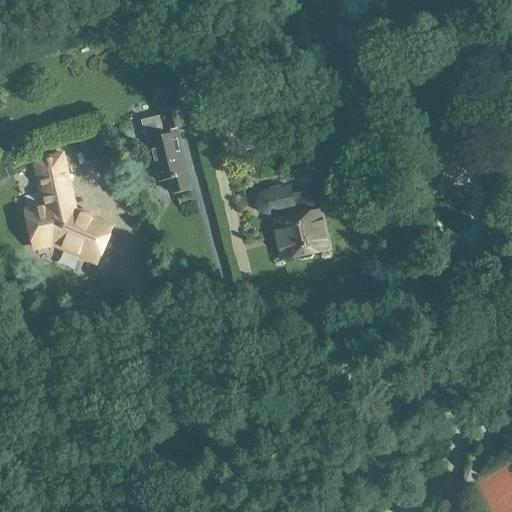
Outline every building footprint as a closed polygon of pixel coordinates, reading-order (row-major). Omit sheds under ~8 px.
[(356,56),(362,32),(331,22),(324,46),(356,56)] [(489,40),(447,46),(452,66),(484,61),(489,40)] [(225,103),(199,109),(206,136),(232,129),(228,114),(225,104),(225,103)] [(149,152),(153,151),(160,183),(169,181),(173,195),(192,190),(177,129),(190,126),(184,105),(158,111),(159,116),(141,121),(149,152)] [(433,174),(436,191),(472,184),(467,158),(469,154),(467,124),(417,133),(425,171),(433,174)] [(115,225),(97,217),(92,213),(85,210),(79,210),(77,209),(64,152),(31,160),(42,204),(24,209),(34,252),(53,247),(97,266),(115,225)] [(270,216),(272,216),(297,211),(293,195),(291,186),(266,191),(263,192),(262,193),(260,195),(258,196),(257,199),(256,201),(256,204),(256,206),(257,208),(258,210),(259,212),(260,213),(262,214),(264,215),(266,216),(268,216),(270,216)] [(314,253),(329,250),(321,212),(274,222),(282,260),(298,257),(298,259),(302,262),(312,259),(314,256),(314,253)]
